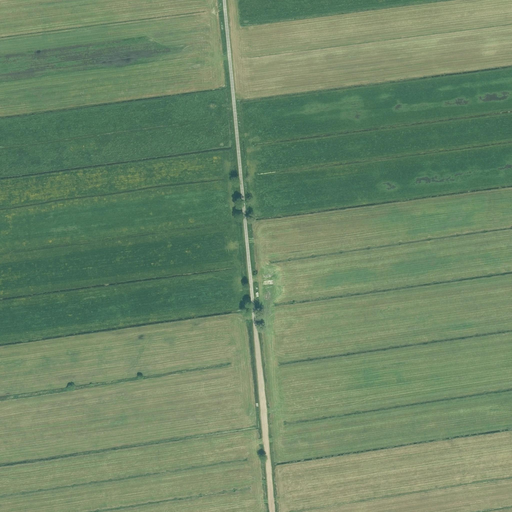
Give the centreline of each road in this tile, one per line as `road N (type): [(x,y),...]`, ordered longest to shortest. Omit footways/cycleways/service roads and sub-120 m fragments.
road 1 (unclassified): [(223,0),(254,324)]
road 2 (track): [(254,324),(272,511)]
